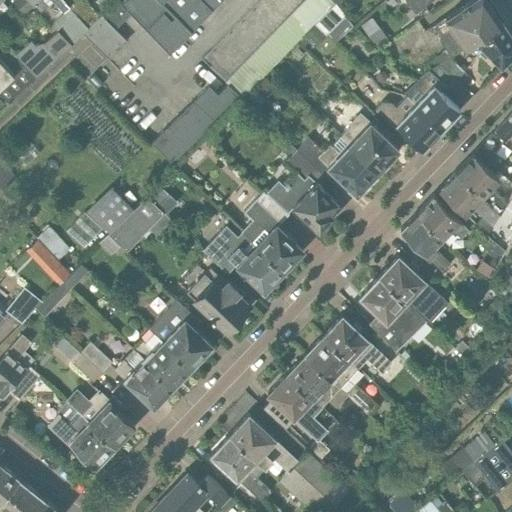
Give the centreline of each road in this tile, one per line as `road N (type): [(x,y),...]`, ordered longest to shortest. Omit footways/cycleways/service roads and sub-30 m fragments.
road 1 (residential): [(511,83),(101,511)]
road 2 (residential): [(0,434),(96,511)]
